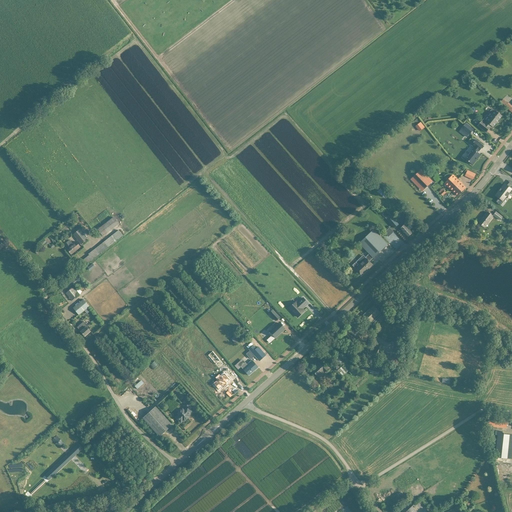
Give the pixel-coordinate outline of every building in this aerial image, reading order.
[(478,126),(486,133),(490,128),(490,127),(491,126),(493,127),(502,116),(495,111),(492,109),(490,112),(492,114),(486,122),(487,122),(485,124),(481,121),(478,126)] [(461,128),(469,135),(473,129),(466,123),(461,128)] [(467,156),(465,159),(472,165),(480,155),(478,152),(479,151),(484,146),(476,140),(471,145),(474,148),(473,149),(467,156)] [(418,178),(414,182),(420,189),(423,186),(425,188),(432,181),(421,170),(416,176),(418,178)] [(453,175),(445,184),(448,188),(452,191),(457,196),(465,187),(460,183),(457,179),(453,175)] [(504,186),(496,196),(499,198),(503,201),(510,192),(510,193),(511,193),(511,187),(511,189),(506,186),(506,187),(504,186)] [(420,195),(427,204),(432,200),(424,191),(420,195)] [(479,223),(484,228),(493,216),(487,212),(479,223)] [(119,224),(114,217),(98,229),(103,236),(119,224)] [(392,217),(388,221),(394,228),(399,224),(392,217)] [(400,229),(408,237),(412,233),(410,230),(413,228),(407,222),(400,229)] [(74,234),(81,244),(88,239),(80,229),(74,234)] [(89,255),(82,261),(86,265),(90,262),(123,236),(119,230),(92,251),(88,254),(89,255)] [(368,269),(369,269),(373,265),(369,262),(387,244),(374,230),(359,243),(369,254),(365,258),(364,256),(358,262),(360,265),(359,266),(356,262),(352,265),(355,268),(361,275),(368,269)] [(70,240),(67,243),(70,247),(67,249),(71,255),(81,247),(76,242),(73,244),(70,240)] [(302,264),(294,271),(296,274),(300,269),(305,274),(308,271),(302,264)] [(78,274),(72,279),(70,281),(75,287),(83,280),(78,274)] [(341,288),(330,276),(324,281),(327,285),(327,286),(330,290),(331,289),(335,293),(341,288)] [(79,295),(76,291),(73,288),(66,293),(72,301),(79,295)] [(296,302),(290,308),(298,317),(304,311),(302,309),(308,303),(303,298),(297,304),(296,302)] [(73,308),(79,315),(90,306),(84,299),(73,308)] [(385,306),(380,310),(382,311),(384,314),(386,316),(390,312),(385,306)] [(366,313),(364,315),(367,319),(370,322),(373,325),(384,314),(382,311),(380,313),(378,310),(374,307),(368,313),(366,313)] [(269,313),(276,321),(280,317),(273,310),(269,313)] [(84,322),(77,327),(85,336),(91,331),(87,327),(88,326),(84,322)] [(271,336),(267,340),(270,343),(275,338),(275,337),(276,338),(285,329),(280,323),(270,331),(270,332),(269,333),(271,336)] [(379,344),(374,353),(379,355),(383,346),(379,344)] [(249,349),(251,350),(246,354),(251,359),(255,355),(260,361),(266,355),(258,347),(256,349),(253,345),(249,349)] [(212,351),(208,355),(216,364),(220,360),(212,351)] [(384,354),(381,360),(389,363),(392,357),(384,354)] [(312,370),(318,376),(320,379),(323,375),(321,373),(324,371),(324,372),(328,368),(321,360),(317,364),(318,365),(312,370)] [(241,366),(249,376),(258,367),(252,361),(247,365),(245,362),(241,366)] [(336,371),(339,367),(333,361),(330,364),(336,371)] [(359,361),(357,365),(360,367),(367,370),(368,368),(369,365),(359,361)] [(153,368),(148,372),(157,384),(162,380),(153,368)] [(218,381),(215,384),(219,390),(223,387),(224,387),(224,386),(226,384),(227,385),(227,384),(227,383),(231,380),(225,374),(221,377),(220,375),(216,379),(218,381)] [(178,415),(176,417),(181,423),(184,420),(185,421),(188,418),(189,416),(193,412),(190,409),(192,408),(187,403),(184,406),(186,408),(183,410),(182,409),(179,412),(178,413),(179,414),(178,415)] [(143,418),(160,437),(172,425),(156,407),(143,418)] [(483,415),(483,418),(485,418),(484,426),(485,428),(496,430),(497,427),(506,428),(507,420),(489,419),(490,415),(483,415)] [(498,431),(498,436),(495,457),(511,459),(511,435),(502,434),(503,432),(498,431)] [(58,436),(55,439),(63,448),(67,445),(58,436)] [(83,449),(78,444),(71,451),(75,456),(83,449)] [(67,455),(45,476),(49,480),(71,459),(67,455)] [(426,511),(419,503),(415,505),(414,504),(405,511),(426,511)]
